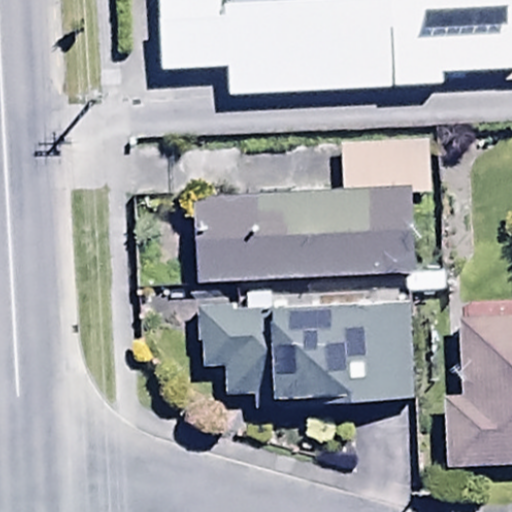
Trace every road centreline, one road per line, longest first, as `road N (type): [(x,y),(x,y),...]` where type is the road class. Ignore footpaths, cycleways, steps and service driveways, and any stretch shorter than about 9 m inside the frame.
road 1 (tertiary): [(0,34),(21,481)]
road 2 (residential): [(140,511),(21,481)]
